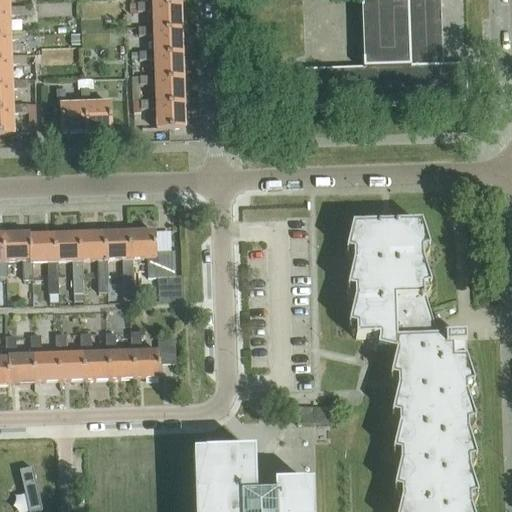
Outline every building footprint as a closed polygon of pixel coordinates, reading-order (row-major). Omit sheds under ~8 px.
[(0,0),(0,14),(9,15),(9,11),(9,0),(0,0)] [(152,10),(181,9),(180,0),(152,0),(152,6),(152,10)] [(328,72),(305,73),(305,74),(306,112),(468,106),(466,71),(466,67),(442,68),(439,0),(360,0),(362,42),(363,62),(363,71),(344,72),(336,72),(328,72)] [(182,33),(181,9),(152,10),(152,6),(137,6),(137,15),(153,15),(153,30),(153,34),(182,33)] [(9,15),(0,14),(0,39),(10,39),(10,35),(10,19),(25,19),(25,10),(9,11),(9,15)] [(154,59),(183,58),(182,33),(153,34),(153,30),(126,31),(126,40),(153,39),(154,55),(154,59)] [(10,39),(0,39),(0,64),(11,64),(11,60),(11,44),(26,43),(26,35),(10,35),(10,39)] [(80,49),(79,37),(71,37),(71,49),(80,49)] [(183,82),(183,58),(154,59),(154,55),(131,55),(132,64),(154,63),(155,79),(155,83),(183,82)] [(11,64),(0,64),(0,88),(12,89),(12,84),(11,68),(27,68),(26,59),(11,60),(11,64)] [(156,107),(184,106),(183,82),(155,83),(155,79),(139,80),(140,88),(155,88),(156,103),(156,107)] [(12,89),(0,88),(0,113),(13,113),(13,108),(12,93),(28,92),(27,83),(12,84),(12,89)] [(81,108),(82,136),(111,135),(110,107),(90,107),(89,92),(80,92),(81,108)] [(82,136),(81,108),(65,108),(65,93),(56,93),(57,110),(60,110),(61,137),(82,136)] [(185,132),(184,106),(156,107),(156,103),(135,104),(135,113),(156,112),(157,133),(185,132)] [(13,113),(0,113),(0,138),(14,138),(13,117),(28,117),(28,113),(28,108),(13,108),(13,113)] [(35,108),(28,108),(28,113),(28,117),(29,128),(36,128),(35,108)] [(356,341),(369,341),(382,340),(382,353),(396,356),(390,386),(394,392),(398,393),(391,419),(392,419),(391,423),(395,429),(399,430),(398,434),(392,460),(396,466),(400,467),(393,497),(397,503),(402,504),(399,511),(469,511),(470,511),(473,510),(477,504),(469,474),(472,473),(476,467),(468,437),(471,436),(475,428),(466,400),(470,399),(474,392),(465,363),(466,351),(463,351),(464,342),(437,343),(423,302),(427,300),(430,293),(422,264),(424,262),(425,263),(430,256),(420,227),(352,230),(346,255),(347,256),(346,259),(347,262),(350,266),(353,267),(348,292),(348,293),(347,297),(351,303),(355,304),(349,329),(348,334),(353,340),(356,341)] [(181,279),(176,279),(175,256),(171,257),(171,255),(156,256),(156,235),(130,236),(131,263),(132,263),(147,262),(148,282),(159,281),(160,305),(181,305),(181,279)] [(134,303),(132,263),(131,263),(130,236),(105,237),(106,264),(107,264),(122,263),(123,304),(134,303)] [(33,283),(33,266),(31,266),(30,239),(30,237),(5,238),(6,265),(7,265),(22,264),(23,284),(33,283)] [(84,305),(82,265),(81,265),(80,237),(55,238),(56,265),(58,265),(72,265),(73,305),(84,305)] [(106,264),(105,237),(80,237),(81,265),(82,265),(97,264),(98,296),(108,296),(107,264),(106,264)] [(56,265),(55,238),(30,239),(31,266),(33,266),(47,266),(48,298),(49,298),(49,306),(58,306),(58,298),(59,298),(58,265),(56,265)] [(132,356),(132,383),(161,382),(160,368),(176,368),(175,342),(158,343),(158,355),(141,355),(140,336),(130,336),(130,356),(132,356)] [(116,356),(116,348),(115,337),(105,337),(105,357),(107,356),(108,384),(132,383),(132,356),(130,356),(116,356)] [(82,357),(81,357),(66,358),(65,338),(55,339),(56,358),(57,358),(58,385),(83,385),(82,357)] [(107,356),(105,357),(91,357),(90,338),(80,338),(81,357),(82,357),(83,385),(108,384),(107,356)] [(57,358),(56,358),(41,359),(41,339),(30,340),(31,359),(32,359),(33,386),(58,385),(57,358)] [(32,359),(31,359),(16,360),(16,340),(5,341),(6,362),(7,362),(8,389),(10,389),(9,387),(33,386),(32,359)] [(7,362),(6,362),(0,362),(0,389),(8,389),(7,362)] [(333,410),(289,412),(289,423),(298,423),(298,428),(334,426),(333,410)] [(311,511),(311,488),(274,489),(275,504),(256,505),(254,456),(193,458),(193,460),(204,459),(194,499),(206,498),(202,511),(311,511)] [(38,511),(42,511),(51,504),(20,473),(10,483),(38,511)]
